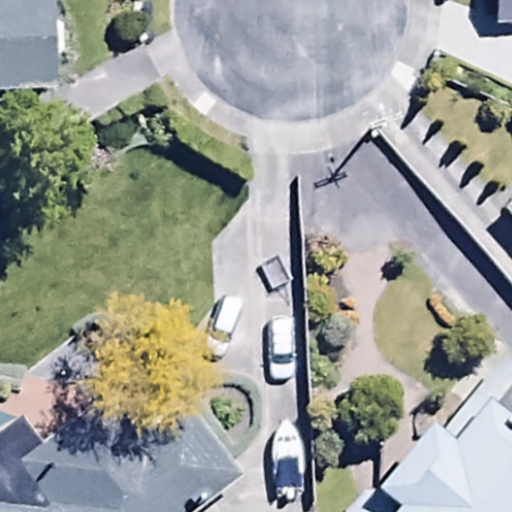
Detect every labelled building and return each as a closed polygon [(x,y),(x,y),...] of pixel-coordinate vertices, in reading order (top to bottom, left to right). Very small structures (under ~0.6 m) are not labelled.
[(0,0),(0,95),(45,95),(43,0),(0,0)] [(511,0),(486,0),(487,24),(511,23),(511,0)] [(511,203),(501,213),(511,225),(511,203)] [(0,511),(200,511),(217,500),(213,494),(231,480),(144,367),(126,381),(88,331),(0,399),(0,511)] [(511,511),(511,375),(492,360),(433,437),(418,425),(363,495),(359,492),(343,511),(511,511)]
